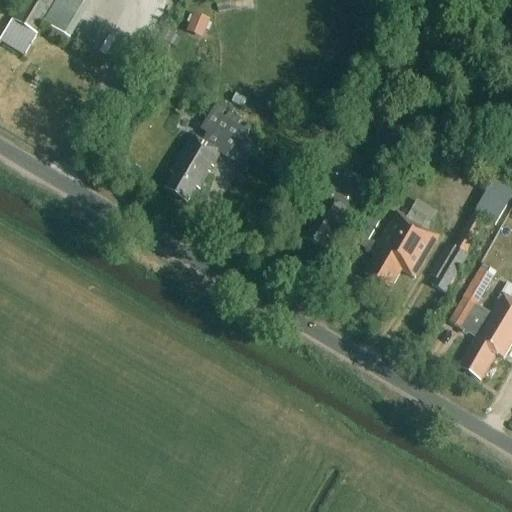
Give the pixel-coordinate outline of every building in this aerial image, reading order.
[(19,0),(1,0),(1,1),(14,9),(19,0)] [(24,0),(11,22),(37,37),(44,26),(70,42),(93,3),(87,0),(24,0)] [(226,0),(219,0),(214,1),(216,13),(228,11),(226,0)] [(391,101),(429,34),(411,24),(372,91),(391,101)] [(174,31),(168,26),(165,31),(163,30),(147,54),(156,61),(173,36),(171,35),(174,31)] [(165,65),(158,61),(146,84),(152,88),(165,65)] [(215,106),(205,124),(212,128),(203,145),(192,138),(171,174),(175,176),(165,192),(187,204),(196,189),(200,191),(221,155),(232,161),(252,128),(215,106)] [(365,126),(375,113),(364,106),(355,120),(365,126)] [(301,239),(327,254),(367,186),(331,165),(314,194),(323,200),(301,239)] [(448,247),(429,279),(433,281),(430,286),(445,295),(460,267),(463,261),(465,255),(485,223),(495,228),(507,207),(511,197),(511,192),(492,182),(481,176),(475,187),(486,193),(485,195),(479,205),(474,215),(463,233),(453,250),(448,247)] [(410,212),(406,220),(396,214),(377,247),(368,242),(378,225),(368,219),(354,243),(373,254),(372,255),(375,257),(364,276),(390,291),(401,272),(415,280),(438,239),(427,232),(431,225),(410,212)] [(478,273),(463,300),(448,324),(475,340),(457,369),(480,383),(495,357),(502,361),(511,343),(511,301),(502,296),(491,315),(477,307),(492,281),(478,273)]
